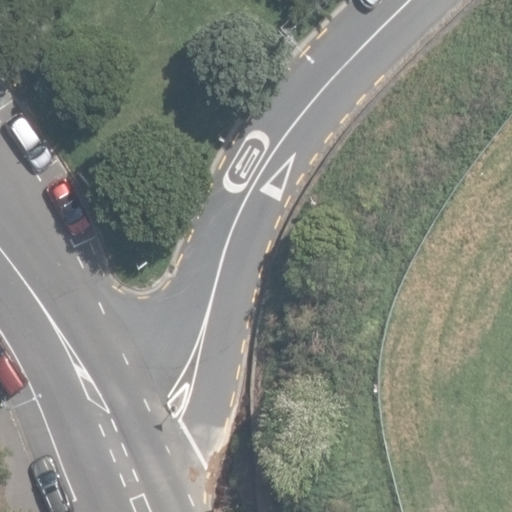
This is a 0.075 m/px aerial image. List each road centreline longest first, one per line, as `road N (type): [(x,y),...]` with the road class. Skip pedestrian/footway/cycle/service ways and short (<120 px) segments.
road 1 (residential): [(120,451),(171,410),(224,258),(274,154),(414,0)]
road 2 (tertiary): [(120,451),(76,365),(0,252)]
